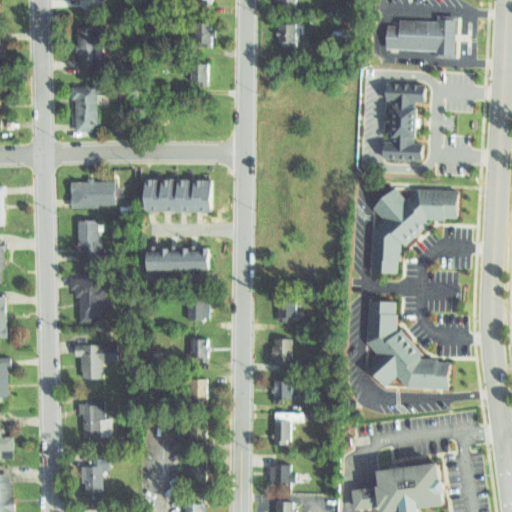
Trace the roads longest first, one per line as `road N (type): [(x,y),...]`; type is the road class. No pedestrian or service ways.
road 1 (tertiary): [(511,511),(490,287),(507,0)]
road 2 (residential): [(54,511),(38,0)]
road 3 (residential): [(245,511),(251,0)]
road 4 (residential): [(248,154),(0,154)]
